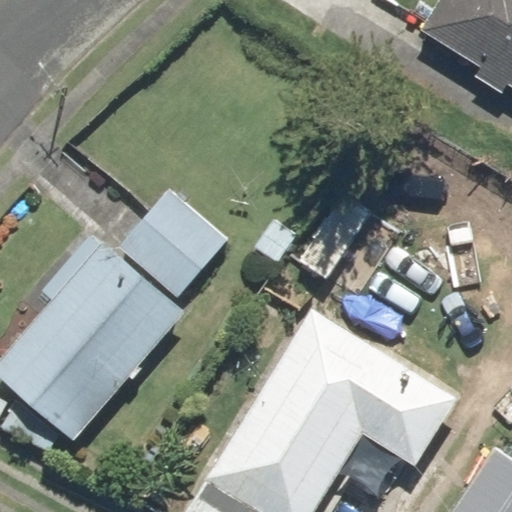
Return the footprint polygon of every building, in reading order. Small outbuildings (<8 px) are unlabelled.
[(511,0),(442,0),(425,29),(511,82),(511,0)] [(407,214),(353,178),(299,261),(353,296),(407,214)] [(170,193),(124,244),(178,293),(224,243),(170,193)] [(0,358),(0,372),(74,439),(187,316),(105,243),(0,358)] [(315,308),(208,474),(268,511),(315,511),(365,434),(417,466),(459,398),(406,366),(315,308)] [(465,511),(511,511),(511,458),(502,452),(465,511)]
